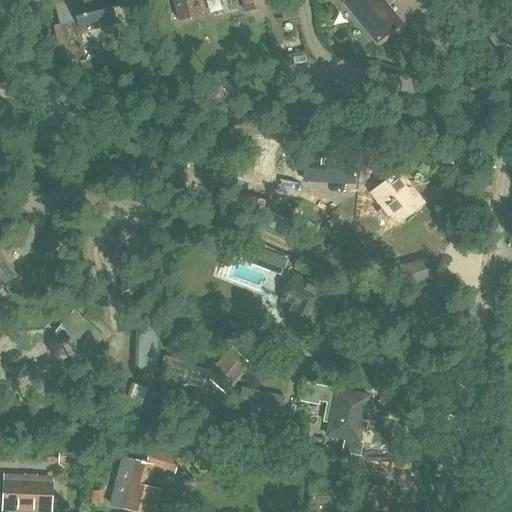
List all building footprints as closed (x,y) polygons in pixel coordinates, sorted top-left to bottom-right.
[(88,31),(92,30),(91,27),(117,20),(111,0),(85,0),(56,8),(62,29),(56,30),(65,63),(83,58),(77,35),(81,34),(83,40),(84,39),(81,30),(88,28),(88,31)] [(242,0),(245,10),(283,1),(282,0),(173,0),(178,19),(204,13),(201,0),(242,0)] [(382,41),(404,23),(388,5),(394,0),(353,0),(350,3),(382,41)] [(196,107),(212,102),(207,82),(192,86),(192,89),(195,99),(196,107)] [(208,108),(208,123),(228,123),(228,108),(208,108)] [(355,185),(356,156),(303,154),(303,184),(355,185)] [(364,203),(363,226),(368,226),(368,240),(393,241),(393,227),(408,228),(408,234),(425,234),(425,228),(428,228),(428,212),(433,213),(434,197),(399,195),(399,185),(395,185),(379,185),(375,184),(375,194),(369,194),(369,204),(364,203)] [(0,289),(19,275),(3,255),(0,258),(0,289)] [(332,290),(294,272),(280,301),(287,305),(283,313),(313,328),(332,290)] [(136,282),(121,285),(123,292),(138,289),(136,282)] [(105,336),(74,309),(55,332),(86,358),(105,336)] [(139,325),(139,372),(157,372),(157,325),(139,325)] [(192,361),(165,355),(160,379),(211,390),(216,384),(226,393),(252,364),(234,346),(212,370),(191,365),(192,361)] [(370,395),(305,382),(302,401),(319,404),(320,401),(327,402),(323,421),(328,422),(326,436),(345,439),(342,452),(361,456),(364,442),(360,441),(370,395)] [(148,387),(136,383),(129,403),(142,407),(148,387)] [(284,394),(242,384),(239,403),(281,411),(284,394)] [(380,397),(378,410),(391,412),(394,399),(380,397)] [(170,424),(161,425),(162,447),(172,446),(170,424)] [(197,451),(198,437),(187,436),(186,450),(197,451)] [(90,448),(60,446),(59,462),(74,463),(74,470),(89,471),(90,448)] [(153,511),(161,489),(159,489),(163,471),(175,473),(179,455),(151,448),(147,462),(123,455),(110,505),(134,511),(153,511)] [(50,511),(51,479),(6,477),(5,508),(32,509),(32,511),(50,511)] [(384,511),(385,483),(362,483),(361,511),(384,511)] [(104,490),(91,491),(91,504),(104,503),(104,490)]
